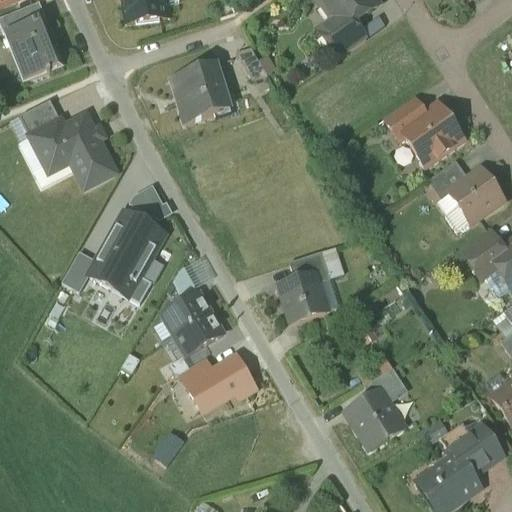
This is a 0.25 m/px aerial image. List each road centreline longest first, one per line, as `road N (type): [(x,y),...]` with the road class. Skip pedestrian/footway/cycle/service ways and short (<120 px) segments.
road 1 (residential): [(73,0),(208,263),(361,511)]
road 2 (residential): [(511,156),(441,57)]
